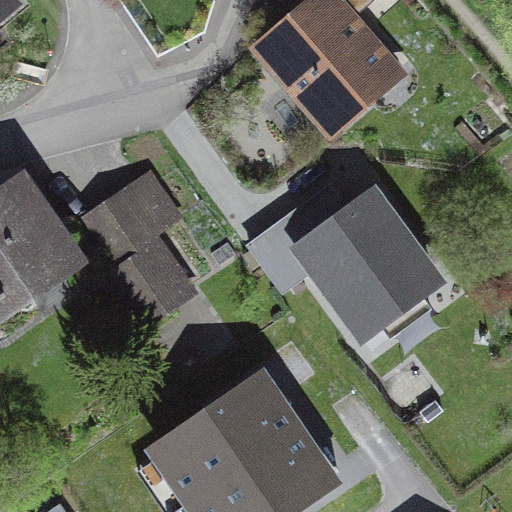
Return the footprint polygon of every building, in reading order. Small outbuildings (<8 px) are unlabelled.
[(0,0),(0,16),(15,4),(11,0),(0,0)] [(346,21),(328,0),(319,0),(263,49),(331,128),(393,75),(346,21)] [(328,0),(346,21),(369,0),(328,0)] [(154,168),(131,182),(152,216),(175,201),(154,168)] [(375,183),(290,247),(363,342),(448,278),(375,183)] [(122,194),(89,217),(126,267),(143,256),(168,294),(183,284),(122,194)] [(14,197),(0,206),(0,301),(58,261),(14,197)] [(337,469),(275,378),(262,386),(259,382),(158,451),(161,455),(136,472),(163,511),(282,511),(327,481),(324,477),(337,469)] [(68,511),(61,501),(45,511),(68,511)]
